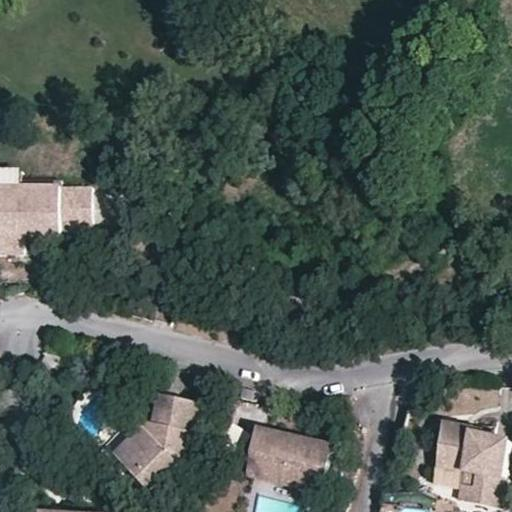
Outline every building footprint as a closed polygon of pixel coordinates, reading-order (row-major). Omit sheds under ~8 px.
[(0,190),(63,193),(64,181),(0,179),(0,190)] [(64,235),(63,193),(0,190),(0,235),(28,236),(64,235)] [(0,245),(27,246),(28,236),(0,235),(0,245)] [(116,454),(136,477),(145,470),(156,483),(179,466),(188,468),(205,409),(165,398),(153,438),(147,432),(116,454)] [(469,466),(466,478),(478,481),(475,494),(472,508),(490,511),(501,511),(508,485),(504,484),(511,449),(511,446),(476,438),(478,431),(450,424),(441,460),(469,466)] [(265,434),(258,467),(271,469),(281,484),(303,489),(314,479),(328,482),(334,449),(265,434)] [(439,472),(466,478),(469,466),(441,460),(439,472)] [(271,469),(258,467),(256,478),(281,484),(271,469)] [(145,470),(136,477),(146,491),(156,483),(145,470)] [(326,494),(328,482),(314,479),(303,489),(326,494)] [(472,508),(475,494),(463,491),(459,505),(472,508)]
